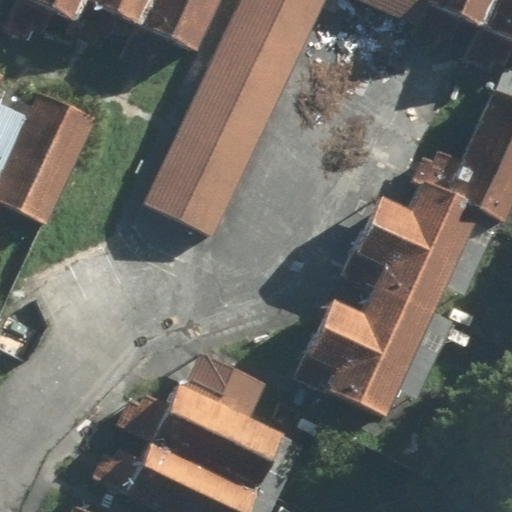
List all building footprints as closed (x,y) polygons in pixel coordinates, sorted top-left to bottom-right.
[(1,0),(1,2),(19,16),(57,26),(65,5),(83,19),(119,31),(137,46),(179,59),(206,0),(1,0)] [(316,0),(230,0),(135,209),(161,227),(204,242),(316,0)] [(511,0),(335,0),(403,27),(409,13),(428,24),(463,34),(484,48),(511,55),(511,0)] [(364,424),(456,220),(483,232),(511,168),(511,112),(477,97),(428,204),(399,191),(387,217),(360,204),(341,232),(334,261),(362,273),(339,322),(309,309),(291,334),(284,364),(314,377),(305,398),(364,424)] [(83,124),(24,99),(0,155),(0,216),(38,231),(83,124)] [(230,511),(265,438),(163,390),(137,418),(137,446),(111,475),(109,502),(130,511),(230,511)]
